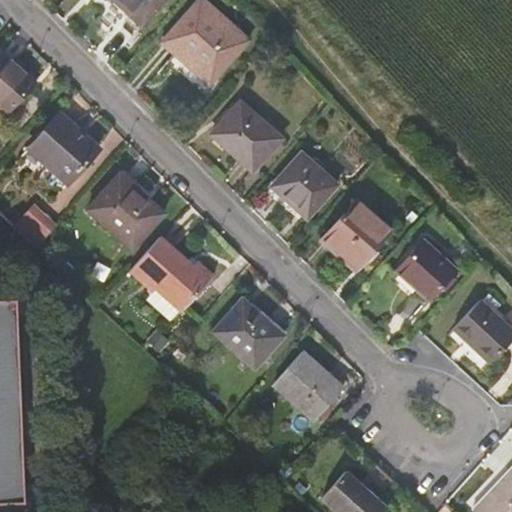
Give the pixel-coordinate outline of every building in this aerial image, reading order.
[(157,0),(104,0),(134,27),(157,0)] [(171,52),(206,82),(239,44),(193,1),(156,43),(169,54),(171,52)] [(206,82),(171,52),(169,54),(162,63),(195,94),(206,82)] [(0,57),(0,112),(1,113),(27,83),(0,57)] [(246,171),(274,142),(232,106),(206,134),(246,171)] [(52,113),(21,148),(62,184),(93,149),(52,113)] [(292,158),(265,188),(301,221),(328,190),(292,158)] [(110,177),(77,213),(123,255),(155,217),(110,177)] [(382,234),(349,205),(319,238),(350,269),(382,234)] [(47,229),(25,207),(7,227),(29,248),(47,229)] [(152,237),(123,270),(147,290),(149,287),(176,310),(207,274),(192,261),(187,266),(152,237)] [(417,245),(389,276),(420,305),(448,274),(417,245)] [(0,477),(9,477),(5,302),(0,302),(0,477)] [(275,337),(235,302),(205,332),(246,369),(275,337)] [(472,306),(445,333),(480,368),(507,340),(472,306)] [(300,355),(269,386),(309,423),(339,391),(300,355)] [(511,511),(511,460),(465,511),(511,511)] [(329,511),(379,511),(381,510),(339,472),(313,498),(329,511)]
